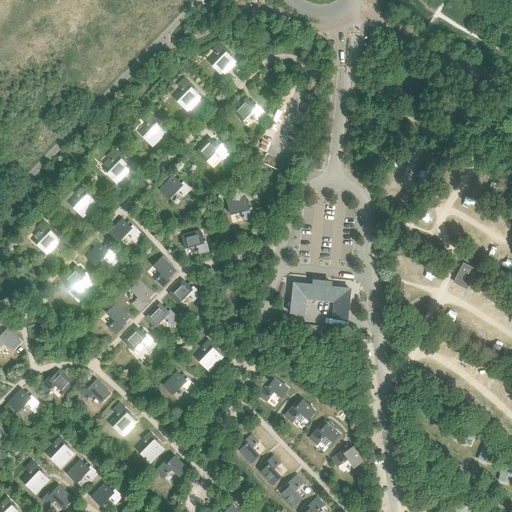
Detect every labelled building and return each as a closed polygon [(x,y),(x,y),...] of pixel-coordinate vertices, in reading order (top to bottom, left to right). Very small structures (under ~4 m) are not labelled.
[(219,42),(211,49),(214,52),(221,58),(212,67),(222,76),(235,62),(230,56),(231,54),(222,45),(219,42)] [(184,77),(177,85),(179,88),(186,94),(178,102),(187,111),(200,97),(195,92),(197,90),(187,80),(184,77)] [(246,98),(232,112),(241,121),(249,113),(258,122),(266,114),(253,102),(251,104),(246,98)] [(149,113),(142,120),(145,123),(151,129),(143,138),(152,147),(166,133),(160,127),(162,125),(152,116),(149,113)] [(227,151),(217,142),(215,144),(210,138),(196,152),(205,161),(213,153),(220,159),(227,151)] [(114,149),(107,156),(109,159),(116,165),(108,174),(117,183),(130,169),(125,163),(127,161),(117,151),(114,149)] [(190,189),(180,180),(178,181),(173,176),(159,190),(168,199),(176,190),(183,197),(190,189)] [(96,203),(91,198),(92,196),(82,186),(75,194),(82,200),(73,209),(83,217),(96,203)] [(470,207),(474,200),(466,195),(461,202),(470,207)] [(254,217),(250,204),(247,205),(245,197),(226,202),(230,214),(241,211),(243,220),(254,217)] [(511,215),(498,212),(494,227),(509,231),(511,218),(511,215)] [(122,219),(108,233),(117,242),(126,233),(135,243),(142,235),(129,223),(128,224),(122,219)] [(39,231),(34,236),(40,242),(37,246),(46,254),(60,240),(54,235),(56,233),(46,223),(43,220),(36,228),(39,231)] [(208,251),(204,237),(202,238),(200,230),(181,236),(184,248),(195,245),(198,254),(208,251)] [(493,248),(498,241),(488,234),(483,241),(493,248)] [(99,242),(85,256),(94,265),(97,262),(104,269),(109,263),(112,266),(119,259),(116,256),(106,246),(105,248),(99,242)] [(170,276),(176,270),(162,257),(153,266),(161,274),(155,280),(162,288),(172,278),(170,276)] [(469,287),(478,270),(463,262),(454,279),(455,280),(454,282),(466,289),(468,286),(469,287)] [(76,266),(62,280),(71,289),(74,286),(80,292),(85,287),(86,287),(88,290),(96,282),(93,280),(83,270),(81,272),(76,266)] [(423,280),(433,284),(437,274),(427,270),(423,280)] [(346,319),(349,289),(331,287),(331,283),(324,282),(324,280),(320,279),(320,282),(313,281),(312,285),(294,283),(290,313),(290,314),(305,315),(306,299),(334,302),(332,318),(347,319),(346,319)] [(147,299),(153,294),(139,280),(130,289),(138,297),(132,304),(139,311),(149,301),(147,299)] [(200,294),(190,284),(188,286),(183,280),(169,294),(178,303),(186,295),(193,301),(200,294)] [(475,292),(472,300),(481,304),(484,295),(475,292)] [(124,323),(129,317),(115,304),(106,313),(115,321),(108,327),(116,335),(126,325),(124,323)] [(160,304),(146,317),(155,326),(163,318),(169,325),(172,327),(180,320),(177,317),(167,307),(165,309),(160,304)] [(327,343),(329,330),(329,327),(307,325),(305,341),(327,343)] [(136,327),(122,341),(132,350),(135,347),(141,353),(146,348),(149,351),(156,343),(144,331),(142,333),(136,327)] [(0,347),(4,343),(12,351),(21,342),(7,329),(2,334),(0,332),(0,347)] [(222,357),(216,352),(218,350),(208,340),(201,348),(207,354),(199,362),(208,371),(222,357)] [(445,351),(452,356),(457,349),(450,344),(445,351)] [(73,384),(58,370),(53,376),(51,374),(42,384),(49,392),(55,385),(64,393),(73,384)] [(194,385),(184,375),(182,377),(177,372),(163,385),(172,394),(180,386),(187,393),(194,385)] [(260,393),(258,396),(266,402),(268,399),(274,391),(282,397),(288,389),(274,378),(272,382),(269,380),(260,393)] [(110,393),(96,380),(90,385),(89,384),(79,393),(86,401),(93,394),(101,402),(110,393)] [(21,389),(7,403),(16,412),(25,403),(31,410),(34,413),(41,405),(38,402),(29,393),(27,394),(21,389)] [(286,412),(284,415),(292,422),(294,420),(294,419),(300,424),(306,418),(308,419),(315,412),(302,400),(299,403),(297,401),(286,412)] [(436,400),(430,416),(437,419),(439,413),(446,415),(450,404),(436,400)] [(119,402),(112,410),(115,413),(121,419),(113,427),(122,436),(136,422),(130,417),(132,415),(122,405),(119,402)] [(322,424),(309,438),(316,445),(319,442),(325,447),(331,440),(333,442),(340,434),(327,422),(324,426),(322,424)] [(464,424),(457,440),(464,443),(466,438),(473,441),(478,430),(464,424)] [(163,449),(158,444),(159,442),(150,432),(142,440),(149,446),(141,454),(150,463),(163,449)] [(259,456),(252,448),(258,442),(251,434),(240,445),(242,447),(239,450),(251,463),(259,456)] [(74,454),(68,448),(70,446),(60,437),(52,444),(59,451),(51,459),(60,468),(74,454)] [(484,443),(477,459),(484,462),(486,456),(493,459),(498,449),(484,443)] [(334,456),(331,458),(336,467),(340,464),(348,459),(354,467),(362,461),(353,447),(349,449),(347,447),(334,456)] [(158,468),(155,471),(163,478),(165,476),(172,469),(179,476),(187,468),(174,456),(171,459),(169,457),(158,468)] [(280,477),(273,470),(280,463),(273,456),(262,466),(264,469),(261,472),(273,484),(280,477)] [(32,460),(24,468),(34,477),(26,485),(35,494),(49,480),(43,474),(45,473),(32,460)] [(97,473),(87,463),(86,465),(80,460),(66,474),(76,483),(84,474),(90,481),(97,473)] [(511,465),(502,463),(498,481),(505,482),(506,476),(511,477),(511,465)] [(285,491),(281,494),(293,506),(301,499),(294,492),(301,485),(304,482),(297,475),(294,478),(282,488),(285,491)] [(122,497),(112,487),(110,489),(104,483),(91,497),(100,506),(108,498),(114,504),(122,497)] [(72,499),(58,485),(53,491),(51,489),(41,499),(49,507),(55,500),(64,508),(72,499)] [(465,496),(452,508),(455,511),(458,511),(462,509),(464,511),(469,511),(475,507),(465,496)] [(17,511),(15,509),(17,507),(7,497),(0,504),(6,511),(5,511),(17,511)] [(303,511),(316,511),(321,508),(324,505),(317,497),(314,500),(302,511),(303,511)] [(135,511),(137,510),(130,503),(127,506),(121,511),(135,511)]
